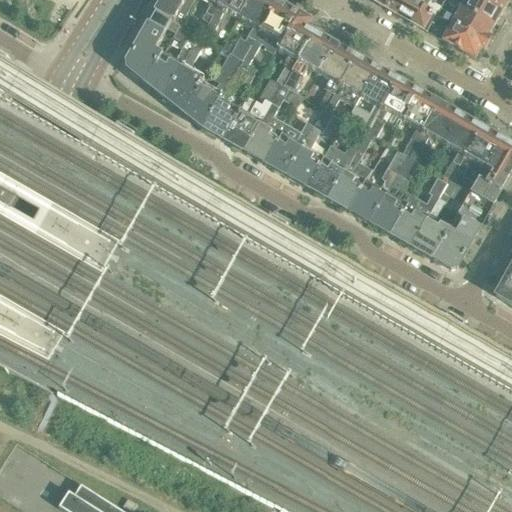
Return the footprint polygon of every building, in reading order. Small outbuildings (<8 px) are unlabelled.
[(163,0),(156,14),(180,28),(195,0),(163,0)] [(210,25),(223,0),(199,0),(211,6),(203,21),(210,25)] [(237,21),(249,0),(223,0),(210,25),(201,40),(207,43),(223,14),(237,21)] [(241,62),(275,3),(270,0),(249,0),(237,21),(252,30),(244,44),(239,41),(233,51),(224,46),(221,50),(241,62)] [(435,17),(424,11),(401,0),(375,0),(374,4),(426,34),(431,24),(435,17)] [(430,0),(401,0),(424,11),(427,6),(430,0)] [(466,0),(461,10),(493,28),(502,12),(495,8),(496,6),(486,1),(484,5),(475,0),(474,0),(466,0)] [(474,0),(475,0),(484,5),(486,1),(496,6),(495,8),(502,12),(509,0),(474,0)] [(273,57),(276,52),(296,15),(275,3),(241,62),(240,63),(247,68),(252,60),(260,46),(265,49),(264,52),(273,57)] [(439,10),(436,16),(438,18),(443,21),(446,14),(439,10)] [(451,16),(447,23),(458,30),(456,33),(465,38),(467,34),(477,39),(476,41),(487,47),(491,40),(487,38),(493,28),(461,10),(456,19),(451,16)] [(127,72),(145,86),(159,61),(162,57),(155,53),(167,32),(175,36),(180,28),(156,14),(126,66),(127,72)] [(277,85),(281,88),(283,89),(313,34),(305,29),(309,22),(296,15),(276,52),(291,61),(277,85)] [(458,30),(447,23),(444,30),(448,33),(442,43),(450,47),(449,47),(462,54),(474,61),(480,50),(484,52),(487,47),(476,41),(477,39),(467,34),(465,38),(456,33),(458,30)] [(205,30),(198,27),(195,33),(201,37),(205,30)] [(283,89),(289,93),(303,68),(317,76),(334,46),(313,34),(283,89)] [(145,86),(163,101),(198,40),(191,36),(175,65),(162,57),(159,61),(145,86)] [(163,101),(183,117),(200,87),(203,81),(189,72),(194,63),(199,56),(206,43),(198,39),(198,40),(163,101)] [(318,109),(323,112),(327,106),(355,57),(334,46),(317,76),(332,84),(327,93),(318,109)] [(222,94),(240,63),(241,62),(221,50),(220,51),(229,57),(214,83),(219,86),(214,95),(200,87),(183,117),(201,131),(217,103),(222,94)] [(0,86),(3,88),(5,89),(26,74),(27,72),(28,72),(21,68),(11,62),(9,61),(0,55),(0,86)] [(355,108),(359,99),(376,69),(355,57),(327,106),(334,110),(339,100),(355,108)] [(240,63),(222,94),(217,103),(219,104),(222,99),(227,102),(249,87),(257,74),(247,68),(240,63)] [(346,124),(365,135),(396,81),(376,69),(359,99),(374,108),(369,116),(355,108),(346,124)] [(222,144),(243,155),(281,88),(277,85),(270,81),(259,101),(264,104),(261,108),(247,100),(239,114),(222,144)] [(365,135),(372,139),(375,141),(384,125),(382,124),(387,115),(402,124),(419,94),(396,81),(365,135)] [(0,121),(9,106),(9,105),(10,104),(13,99),(14,96),(5,89),(3,88),(0,86),(0,121)] [(243,155),(264,167),(280,138),(286,128),(272,121),(282,103),(296,111),(302,100),(289,93),(283,89),(281,88),(243,155)] [(402,156),(408,159),(440,106),(419,94),(402,124),(416,131),(402,156)] [(202,132),(222,144),(239,114),(219,104),(217,103),(201,131),(202,132)] [(440,106),(408,159),(414,163),(423,148),(428,138),(445,148),(462,118),(440,106)] [(285,179),(307,192),(324,163),(308,153),(313,144),(314,144),(319,134),(321,136),(332,117),(323,112),(312,130),(285,179)] [(116,126),(97,115),(96,117),(93,122),(85,136),(82,141),(81,142),(80,145),(79,146),(79,147),(113,164),(159,192),(175,201),(252,246),(271,257),(330,291),(428,347),(445,356),(511,394),(511,354),(504,350),(503,350),(501,349),(501,348),(484,339),(481,338),(482,337),(465,328),(462,327),(445,317),(443,316),(443,315),(424,304),(424,305),(422,304),(423,303),(407,295),(404,294),(405,293),(388,284),(385,283),(386,282),(369,273),(368,273),(366,272),(366,271),(349,262),(347,261),(347,260),(330,251),(327,250),(328,249),(311,239),(310,240),(308,239),(308,238),(291,228),(291,229),(289,228),(272,218),(269,217),(270,216),(253,206),(252,207),(250,206),(251,205),(234,195),(233,196),(231,194),(215,184),(214,185),(212,183),(212,182),(195,173),(193,172),(193,171),(176,161),(176,162),(173,160),(174,160),(159,151),(157,150),(154,149),(155,148),(138,138),(138,139),(135,138),(119,128),(116,126)] [(443,178),(450,182),(481,129),(462,118),(445,148),(457,155),(452,164),(451,164),(443,178)] [(264,167),(285,179),(312,130),(306,126),(300,136),(286,128),(280,138),(264,167)] [(449,184),(450,184),(469,195),(475,186),(463,179),(465,176),(464,176),(471,162),(485,171),(502,141),(481,129),(450,182),(449,184)] [(326,202),(349,215),(365,186),(372,174),(357,165),(372,139),(365,135),(355,154),(326,202)] [(475,186),(469,195),(492,208),(511,172),(511,146),(502,141),(485,171),(492,174),(485,186),(478,182),(475,186)] [(307,192),(326,202),(355,154),(348,149),(342,160),(337,170),(324,163),(307,192)] [(349,215),(369,227),(408,159),(402,156),(397,153),(386,172),(381,182),(384,184),(379,194),(365,186),(349,215)] [(369,227),(390,239),(407,210),(407,209),(412,199),(403,194),(418,166),(414,164),(414,163),(408,159),(369,227)] [(439,202),(445,205),(448,199),(462,207),(463,207),(469,195),(450,184),(449,185),(439,202)] [(448,232),(430,262),(450,273),(450,272),(456,270),(456,271),(477,234),(492,208),(469,195),(463,207),(448,232)] [(390,239),(411,250),(439,202),(431,198),(426,208),(421,217),(407,210),(390,239)] [(411,250),(430,262),(448,232),(434,224),(440,213),(445,205),(439,202),(411,250)] [(511,269),(496,299),(511,307),(511,305),(511,269)] [(118,511),(80,487),(73,498),(68,494),(58,510),(60,511),(118,511)]
